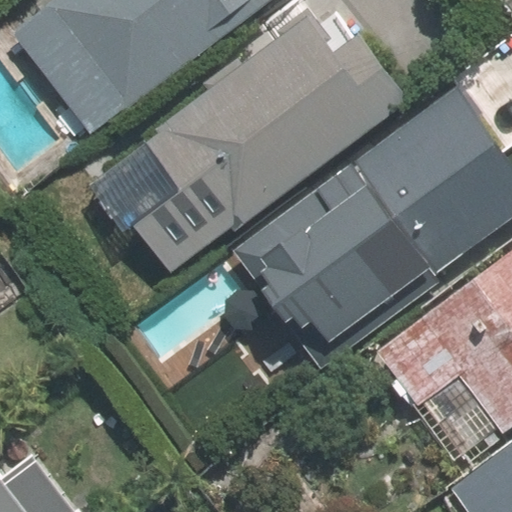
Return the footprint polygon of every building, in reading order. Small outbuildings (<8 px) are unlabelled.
[(0,0),(0,10),(20,0),(0,0)] [(60,0),(22,28),(73,97),(57,108),(73,131),(89,119),(97,129),(235,29),(251,18),(275,0),(60,0)] [(344,27),(325,4),(266,53),(259,43),(223,73),(231,82),(160,140),(192,180),(137,226),(178,277),(245,222),(252,229),(421,91),(358,15),(344,27)] [(272,246),(357,354),(511,232),(511,98),(493,74),(272,246)] [(511,255),(385,344),(428,405),(467,461),(511,430),(511,255)] [(0,464),(0,511),(77,511),(90,503),(52,447),(19,469),(11,457),(0,464)] [(511,511),(511,448),(510,450),(460,485),(477,511),(511,511)]
